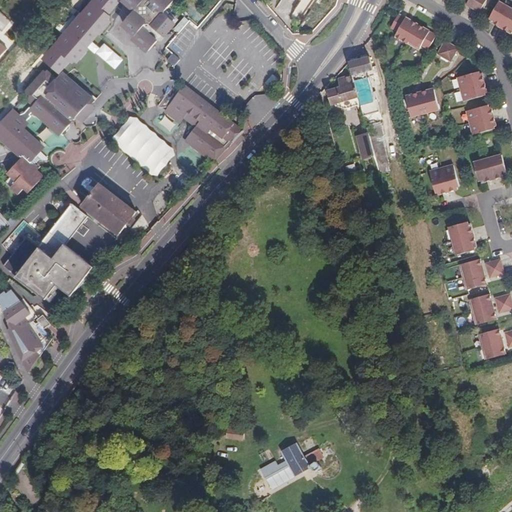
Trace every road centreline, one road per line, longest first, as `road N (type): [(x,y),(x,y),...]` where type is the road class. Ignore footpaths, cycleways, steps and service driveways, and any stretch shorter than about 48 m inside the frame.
road 1 (secondary): [(0,458),(106,312),(319,71)]
road 2 (residential): [(511,110),(485,45),(418,0)]
